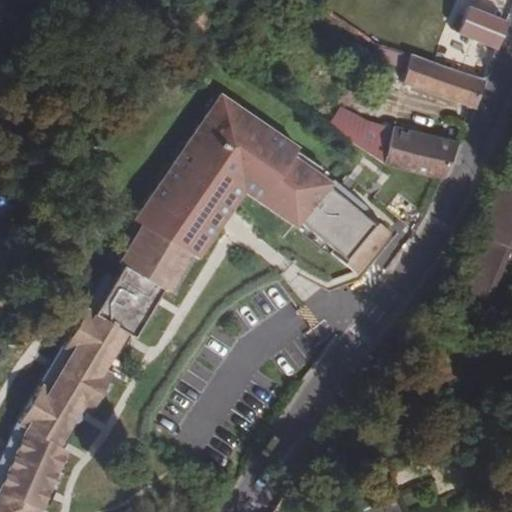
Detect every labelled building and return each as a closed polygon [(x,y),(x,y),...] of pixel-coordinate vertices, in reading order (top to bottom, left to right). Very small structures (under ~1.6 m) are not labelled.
[(506,23),(467,7),(457,33),(472,39),(467,51),(459,73),(482,81),(506,23)] [(7,9),(1,15),(12,26),(18,20),(7,9)] [(467,51),(418,34),(409,56),(459,73),(467,51)] [(374,46),(372,60),(396,64),(399,50),(374,46)] [(401,83),(472,107),(482,81),(459,73),(409,56),(401,83)] [(293,226),(297,222),(327,187),(329,184),(290,156),(297,147),(220,94),(133,219),(140,225),(191,254),(196,258),(224,218),(242,191),(293,226)] [(366,121),(341,107),(327,125),(343,137),(355,145),(365,122),(366,121)] [(457,143),(392,128),(391,129),(365,122),(355,145),(383,164),(419,174),(442,178),(457,143)] [(455,288),(483,300),(511,231),(511,182),(502,179),(455,288)] [(337,195),(327,187),(297,222),(333,249),(330,252),(354,272),(388,232),(363,211),(360,215),(337,195)] [(108,297),(97,314),(124,332),(132,337),(154,298),(160,288),(168,291),(191,254),(140,225),(117,261),(126,267),(108,297)] [(120,338),(124,332),(97,314),(89,308),(65,346),(73,351),(60,371),(50,388),(43,384),(18,424),(23,429),(55,445),(59,440),(76,413),(79,408),(87,413),(110,373),(101,369),(104,365),(120,338)] [(64,451),(55,445),(23,429),(16,450),(0,485),(0,511),(42,511),(43,511),(39,509),(46,492),(64,451)] [(404,511),(397,494),(354,511),(404,511)]
